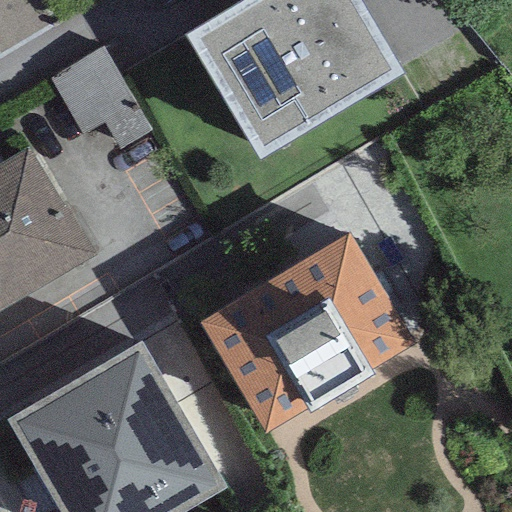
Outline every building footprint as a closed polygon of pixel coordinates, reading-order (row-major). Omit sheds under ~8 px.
[(354,0),(261,0),(187,43),(258,165),(402,82),(354,0)] [(113,59),(56,81),(80,142),(137,120),(113,59)] [(32,152),(0,169),(0,318),(95,266),(32,152)] [(415,353),(349,239),(199,326),(265,440),(415,353)] [(143,353),(10,426),(57,511),(193,511),(222,497),(143,353)]
